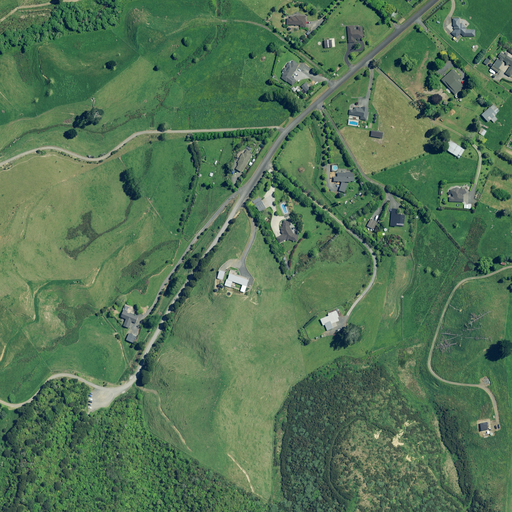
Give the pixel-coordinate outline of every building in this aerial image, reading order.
[(306,27),(306,16),(295,16),(295,17),(290,17),(290,19),(287,18),(287,24),(300,25),(300,27),(306,27)] [(466,29),(467,27),(462,22),(461,24),(459,24),(459,23),(459,19),(453,19),(453,26),(454,27),(453,29),(455,30),(452,33),(456,38),(461,33),(464,36),(475,36),(475,30),(467,30),(466,29)] [(354,30),(353,26),(347,26),(349,43),(355,42),(355,39),(357,39),(357,40),(360,40),(360,38),(363,38),(362,26),(358,27),(358,30),(354,30)] [(508,54),(506,52),(504,55),(501,52),(498,57),(501,58),(499,60),(498,59),(491,68),(498,73),(500,70),(499,69),(504,61),(506,62),(506,65),(510,65),(511,66),(506,73),(510,77),(511,74),(511,58),(511,59),(507,55),(508,54)] [(297,68),(299,65),(293,61),(291,64),(289,62),(286,66),(287,66),(286,68),(285,67),(282,71),(284,73),(282,76),(281,78),(287,82),(287,81),(293,85),(296,80),(291,77),(297,68)] [(455,95),(460,90),(460,91),(464,88),(463,87),(464,86),(458,80),(461,78),(453,69),(441,80),(455,95)] [(307,92),(311,88),(310,86),(306,82),(301,86),(304,89),(307,92)] [(494,116),(498,113),(496,111),(498,109),(493,104),(482,115),(488,122),(491,119),(494,122),(497,119),(494,116)] [(368,108),(362,107),(362,108),(355,107),(354,110),(349,110),(349,114),(361,116),(360,119),(366,120),(368,108)] [(465,150),(452,142),(447,150),(457,156),(458,154),(461,156),(465,150)] [(251,153),(251,152),(247,150),(244,154),(243,153),(238,162),(239,163),(236,169),(242,172),(252,154),(251,153)] [(334,176),(334,181),(341,181),(341,182),(351,182),(354,182),(354,176),(354,173),(354,172),(346,172),(346,173),(337,173),(337,176),(334,176)] [(348,184),(342,182),(339,191),(346,192),(348,184)] [(451,191),(448,193),(449,195),(452,194),(453,196),(453,197),(449,197),(449,201),(463,202),(463,195),(466,194),(467,193),(464,187),(460,189),(459,189),(458,187),(450,190),(451,191)] [(266,209),(261,200),(260,198),(253,201),(260,212),(266,209)] [(261,200),(266,209),(270,207),(265,198),(261,200)] [(398,209),(392,209),(390,226),(396,226),(396,223),(404,224),(405,215),(397,215),(398,209)] [(378,223),(371,219),(367,226),(374,230),(378,223)] [(281,231),(283,234),(283,235),(276,238),(279,243),(286,239),(287,241),(290,240),(297,242),(298,236),(293,234),(289,226),(290,222),(284,220),(282,228),(280,229),(281,230),(281,231)] [(254,283),(234,276),(229,288),(234,290),(237,283),(248,287),(245,294),(249,296),(254,283)] [(138,317),(124,311),(121,317),(126,319),(123,326),(129,328),(132,321),(135,323),(138,317)] [(339,317),(337,311),(329,314),(329,316),(321,319),(323,325),(325,325),(328,331),(333,328),(332,324),(339,321),(338,317),(339,317)] [(136,337),(129,333),(126,340),(133,343),(136,337)]
